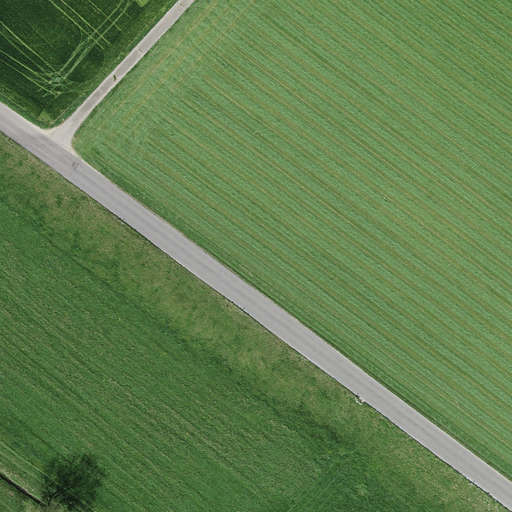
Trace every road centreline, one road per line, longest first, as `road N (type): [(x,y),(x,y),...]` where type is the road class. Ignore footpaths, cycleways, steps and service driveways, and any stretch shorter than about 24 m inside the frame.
road 1 (unclassified): [(511,486),(0,109)]
road 2 (track): [(44,142),(178,0)]
